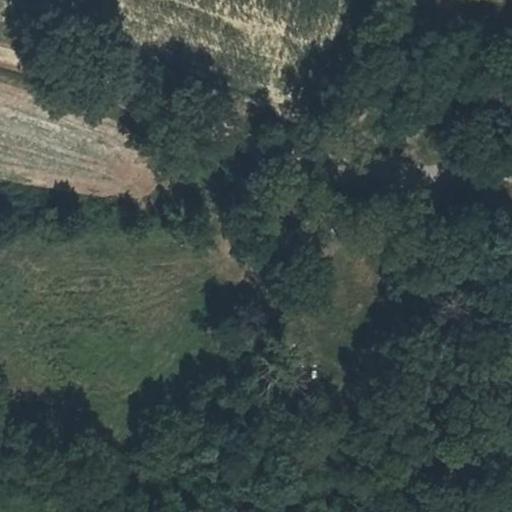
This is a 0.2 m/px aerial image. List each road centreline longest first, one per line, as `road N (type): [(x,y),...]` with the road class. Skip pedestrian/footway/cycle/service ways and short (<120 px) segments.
road 1 (unclassified): [(446,511),(486,423),(501,360),(483,295),(406,181)]
road 2 (unclassified): [(406,181),(197,128)]
road 3 (track): [(197,128),(0,54)]
road 4 (track): [(321,162),(380,93),(404,40),(407,0)]
